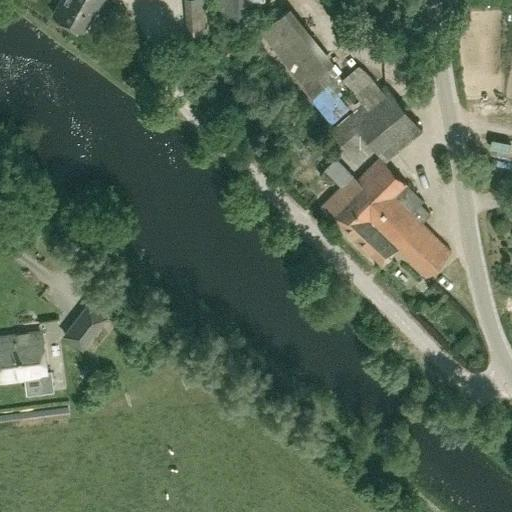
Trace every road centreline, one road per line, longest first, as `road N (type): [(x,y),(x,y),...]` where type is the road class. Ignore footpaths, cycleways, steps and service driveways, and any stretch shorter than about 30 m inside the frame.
road 1 (unclassified): [(511,373),(477,385),(450,369),(196,118)]
road 2 (unclassified): [(511,373),(482,296),(428,0)]
